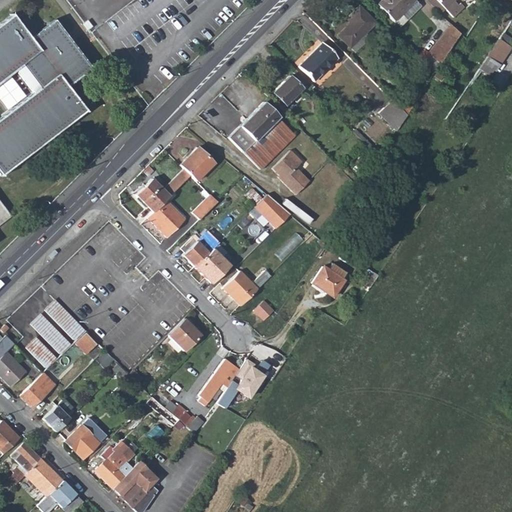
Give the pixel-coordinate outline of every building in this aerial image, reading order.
[(414,0),(380,0),(377,4),(394,21),(414,0)] [(425,0),(441,15),(446,10),(436,0),(425,0)] [(436,0),(446,10),(452,17),(462,7),(458,3),(457,5),(453,1),(453,0),(464,0),(465,0),(436,0)] [(375,22),(359,6),(347,18),(351,22),(338,35),(350,47),(351,46),(357,52),(371,38),(365,32),(375,22)] [(0,173),(86,110),(67,84),(91,67),(55,18),(29,37),(13,14),(0,23),(0,173)] [(427,51),(419,58),(433,72),(459,34),(450,25),(425,49),(427,51)] [(510,47),(498,39),(487,57),(498,65),(510,47)] [(337,58),(322,43),(298,66),(313,81),(337,58)] [(406,59),(428,81),(433,72),(419,58),(413,52),(406,59)] [(494,71),(498,65),(487,57),(482,64),(494,71)] [(302,88),(289,75),(272,93),(284,106),(302,88)] [(410,88),(394,104),(405,115),(418,96),(410,88)] [(377,113),(395,131),(405,115),(394,104),(390,99),(377,113)] [(262,102),(227,138),(242,153),(242,152),(276,117),(277,117),(262,102)] [(293,134),(276,117),(242,152),(259,169),(293,134)] [(378,140),(369,149),(371,151),(378,157),(384,147),(378,140)] [(197,148),(179,165),(183,169),(190,176),(196,181),(213,164),(197,148)] [(288,151),(270,169),(278,176),(282,180),(281,181),(294,195),(308,181),(294,168),(300,162),(288,151)] [(359,156),(343,172),(358,187),(368,171),(378,157),(371,151),(363,161),(359,156)] [(167,197),(168,197),(190,176),(183,169),(161,190),(150,179),(134,195),(151,212),(167,197)] [(246,194),(255,205),(261,198),(252,188),(246,194)] [(191,211),(199,219),(216,201),(209,194),(191,211)] [(253,207),(274,229),(289,214),(285,211),(270,198),(266,194),(261,198),(255,205),(253,207)] [(0,220),(11,212),(0,197),(0,220)] [(184,219),(165,200),(147,217),(167,236),(184,219)] [(186,261),(192,267),(206,253),(195,242),(198,239),(193,235),(179,248),(183,252),(188,258),(186,261)] [(228,266),(211,248),(206,253),(192,267),(210,284),(228,266)] [(322,268),(310,285),(331,300),(343,282),(322,268)] [(341,316),(337,321),(345,327),(378,278),(364,268),(360,274),(368,280),(342,317),(341,316)] [(222,287),(239,306),(270,276),(264,270),(251,283),(239,271),(222,287)] [(54,300),(44,309),(73,339),(82,330),(54,300)] [(262,301),(253,311),(263,321),(273,311),(262,301)] [(40,314),(30,323),(58,353),(69,343),(40,314)] [(199,334),(184,319),(167,335),(182,351),(199,334)] [(4,323),(0,327),(0,329),(3,333),(8,327),(4,323)] [(87,344),(92,339),(86,332),(81,338),(87,344)] [(0,357),(1,358),(15,345),(7,337),(0,343),(0,357)] [(35,337),(25,346),(44,367),(54,358),(35,337)] [(110,365),(114,360),(104,351),(100,355),(110,365)] [(7,354),(0,360),(0,375),(10,386),(25,372),(7,354)] [(216,387),(221,391),(233,375),(237,369),(231,364),(222,358),(197,395),(199,397),(197,401),(204,405),(216,387)] [(244,359),(237,369),(233,375),(238,378),(232,389),(247,398),(268,364),(260,360),(255,366),(244,359)] [(114,360),(110,365),(117,372),(121,367),(114,360)] [(139,395),(145,390),(138,383),(128,374),(121,367),(117,372),(116,372),(139,395)] [(143,378),(134,368),(128,374),(138,383),(143,378)] [(41,373),(18,395),(30,408),(53,386),(47,380),(48,379),(42,372),(41,373)] [(55,387),(61,392),(70,384),(64,378),(55,387)] [(168,425),(172,430),(179,422),(177,420),(170,414),(163,408),(152,398),(146,404),(168,425)] [(42,418),(55,432),(68,419),(64,415),(70,409),(70,406),(63,400),(61,400),(55,405),(42,418)] [(170,400),(163,408),(170,414),(177,406),(170,400)] [(179,404),(177,406),(170,414),(177,420),(186,411),(179,404)] [(189,409),(186,411),(177,420),(179,422),(194,435),(203,421),(189,409)] [(88,418),(64,441),(82,459),(105,436),(88,418)] [(0,420),(0,450),(2,453),(18,438),(0,420)] [(208,443),(198,437),(196,441),(206,447),(208,443)] [(7,476),(14,483),(23,474),(38,458),(22,442),(9,455),(18,464),(15,466),(11,470),(13,471),(7,476)] [(103,479),(112,489),(128,473),(122,467),(126,462),(133,456),(120,444),(114,451),(109,446),(100,456),(104,460),(96,469),(105,477),(103,479)] [(23,474),(45,496),(61,481),(39,459),(38,458),(23,474)] [(157,481),(139,462),(132,469),(128,473),(112,489),(135,511),(142,511),(157,490),(152,486),(157,481)] [(132,469),(126,462),(122,467),(128,473),(132,469)] [(94,471),(103,479),(105,477),(96,469),(94,471)] [(28,480),(23,485),(34,498),(40,493),(28,480)] [(61,507),(65,511),(71,511),(82,502),(61,481),(45,496),(36,505),(42,511),(46,511),(56,503),(60,499),(65,504),(61,507)] [(248,498),(239,492),(234,499),(251,510),(253,506),(246,502),(248,498)] [(56,503),(61,507),(65,504),(60,499),(56,503)]
